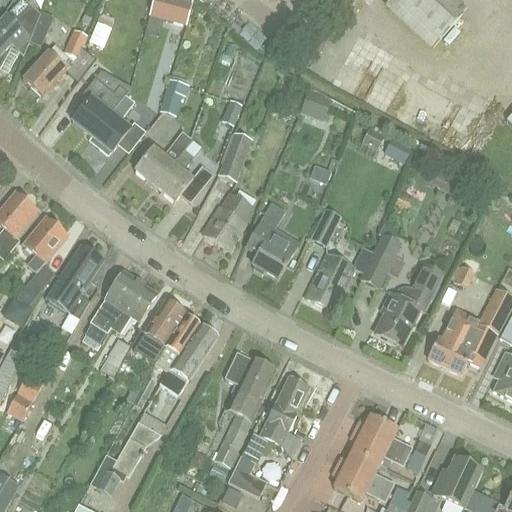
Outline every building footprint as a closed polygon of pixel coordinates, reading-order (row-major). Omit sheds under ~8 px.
[(186,0),(152,0),(148,18),(185,29),(192,5),(186,0)] [(439,0),(391,0),(387,6),(433,49),(461,20),(439,0)] [(40,17),(29,6),(24,1),(0,25),(0,58),(12,47),(23,59),(40,17)] [(53,36),(60,14),(47,10),(41,32),(53,36)] [(95,61),(84,53),(81,51),(87,38),(74,32),(64,56),(76,61),(71,66),(67,62),(66,63),(62,60),(65,57),(55,48),(48,55),(23,82),(42,100),(66,75),(73,81),(76,84),(86,73),(95,61)] [(169,82),(160,115),(176,119),(183,98),(186,99),(190,88),(188,87),(189,82),(172,76),(170,82),(169,82)] [(308,94),(299,116),(322,125),(331,103),(308,94)] [(130,133),(120,125),(128,114),(126,114),(133,105),(125,99),(114,113),(111,117),(110,117),(92,141),(101,148),(99,151),(108,159),(111,156),(130,133)] [(92,141),(110,117),(91,101),(72,125),(92,141)] [(222,124),(234,129),(242,108),(229,103),(222,124)] [(221,169),(239,176),(253,140),(235,134),(221,169)] [(154,190),(191,142),(182,135),(163,159),(154,151),(135,174),(154,190)] [(201,170),(191,182),(184,175),(201,150),(191,142),(154,190),(174,206),(180,199),(190,207),(212,179),(201,170)] [(398,202),(410,210),(421,194),(409,186),(398,202)] [(0,214),(0,229),(5,234),(0,240),(0,259),(4,263),(20,244),(15,240),(37,214),(15,196),(0,214)] [(219,209),(210,225),(203,237),(229,252),(246,225),(245,224),(253,210),(229,196),(220,210),(219,209)] [(273,234),(279,225),(284,215),(271,207),(246,250),(258,257),(252,267),(278,282),(290,261),(291,261),(295,254),(281,247),(285,241),(273,234)] [(327,250),(339,225),(341,220),(325,213),(310,242),(327,250)] [(68,239),(50,225),(46,221),(23,249),(36,259),(28,269),(36,276),(16,302),(28,310),(34,313),(42,298),(39,296),(53,276),(43,269),(45,267),(68,239)] [(401,246),(381,236),(357,282),(378,293),(401,246)] [(60,281),(61,282),(48,302),(69,316),(61,331),(71,337),(89,304),(81,299),(83,297),(82,296),(103,263),(81,249),(60,281)] [(327,258),(305,301),(334,315),(356,272),(327,258)] [(425,269),(407,305),(390,297),(382,315),(385,317),(375,337),(402,350),(420,313),(424,314),(442,277),(425,269)] [(463,270),(453,285),(467,292),(475,276),(463,270)] [(123,314),(140,288),(123,276),(89,326),(106,337),(110,331),(112,333),(123,314)] [(157,299),(140,288),(123,314),(112,333),(119,337),(130,320),(139,326),(157,299)] [(439,340),(428,362),(460,378),(467,366),(480,372),(511,309),(511,302),(495,293),(478,326),(455,315),(449,327),(442,342),(439,340)] [(165,349),(185,319),(186,318),(166,304),(145,336),(157,344),(148,358),(156,364),(153,368),(154,369),(157,364),(166,351),(165,349)] [(511,316),(499,341),(511,347),(511,316)] [(159,388),(199,328),(185,319),(165,349),(166,351),(157,364),(154,369),(167,376),(159,388),(161,389),(159,388)] [(218,340),(199,328),(159,388),(161,389),(178,400),(187,386),(188,386),(218,340)] [(19,337),(10,353),(0,370),(0,400),(23,360),(21,359),(30,343),(19,337)] [(113,382),(131,349),(118,342),(100,374),(113,382)] [(142,356),(131,349),(113,382),(124,388),(142,356)] [(511,358),(507,355),(496,377),(501,380),(494,393),(493,393),(493,394),(510,403),(511,399),(511,358)] [(250,426),(275,375),(251,364),(237,357),(224,383),(239,390),(227,414),(235,418),(213,463),(230,471),(252,427),(250,426)] [(7,416),(22,424),(43,386),(46,380),(31,372),(7,416)] [(154,386),(146,381),(139,394),(148,399),(154,386)] [(288,381),(260,440),(281,450),(309,391),(288,381)] [(139,426),(116,464),(111,473),(124,481),(128,483),(147,450),(162,439),(139,426)] [(392,468),(403,447),(367,428),(356,449),(392,468)] [(382,488),(392,468),(356,449),(346,469),(382,488)] [(111,473),(116,464),(106,459),(89,489),(110,500),(119,484),(121,485),(124,481),(111,473)] [(253,468),(239,461),(227,487),(257,502),(264,487),(248,479),(253,468)] [(463,511),(480,474),(455,462),(444,484),(439,482),(432,497),(463,511)] [(415,479),(420,468),(412,464),(407,475),(415,479)] [(382,488),(346,469),(335,490),(372,508),(382,488)] [(0,511),(4,511),(16,492),(0,482),(0,511)] [(410,502),(416,491),(408,488),(403,499),(410,502)] [(228,490),(221,505),(233,511),(235,511),(243,498),(228,490)] [(326,511),(369,511),(372,508),(335,490),(325,511),(326,511)] [(416,494),(407,511),(426,511),(432,501),(416,494)] [(511,511),(511,495),(504,511),(498,509),(496,511),(511,511)] [(403,511),(405,511),(410,502),(403,499),(398,510),(403,511)]
